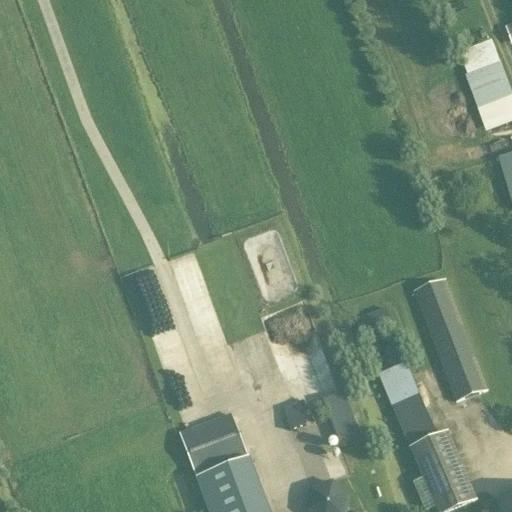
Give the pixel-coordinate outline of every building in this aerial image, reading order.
[(487,132),(511,122),(511,106),(487,44),(457,56),(487,132)] [(511,155),(502,158),(511,198),(511,155)] [(455,406),(486,394),(445,284),(414,296),(455,406)] [(362,337),(392,324),(385,309),(355,321),(362,337)] [(391,374),(405,367),(398,349),(383,355),(391,374)] [(436,511),(456,511),(476,503),(446,436),(437,440),(405,367),(391,374),(378,379),(424,483),(416,486),(427,511),(428,511),(435,509),(436,511)] [(341,451),(362,442),(344,395),(323,404),(341,451)] [(291,432),(307,426),(302,413),(307,411),(304,401),(283,408),(291,432)] [(195,477),(247,458),(232,419),(181,437),(195,477)] [(269,511),(250,460),(197,480),(208,511),(269,511)] [(347,511),(350,498),(333,483),(310,491),(306,511),(347,511)] [(511,511),(511,498),(499,504),(502,511),(511,511)]
